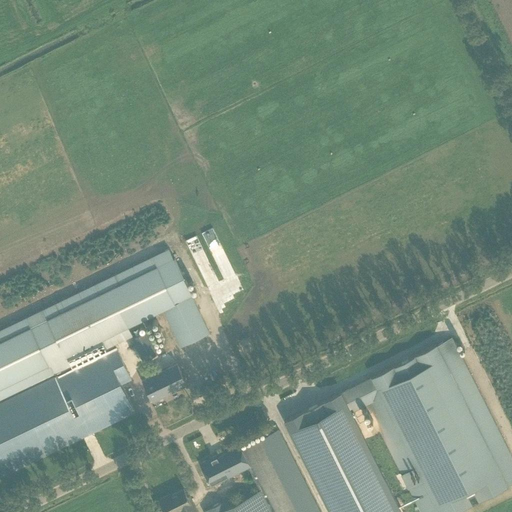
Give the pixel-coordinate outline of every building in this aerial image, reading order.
[(0,399),(132,335),(127,326),(162,309),(180,347),(209,333),(191,295),(192,294),(174,258),(173,258),(168,248),(0,329),(0,399)] [(130,338),(142,361),(158,353),(147,331),(130,338)] [(341,391),(285,420),(331,511),(399,511),(350,412),(366,404),(419,511),(453,511),(511,482),(511,455),(451,336),(436,344),(436,343),(414,354),(415,355),(394,365),(393,365),(372,376),(342,392),(341,392),(341,391)] [(116,346),(0,401),(0,476),(135,411),(121,383),(131,378),(116,346)] [(142,379),(148,392),(152,400),(187,384),(177,363),(142,379)] [(294,389),(307,383),(304,377),(291,383),(294,389)] [(229,507),(231,510),(226,511),(225,511),(220,503),(204,511),(320,511),(279,429),(241,448),(239,444),(223,451),(224,453),(218,456),(217,455),(200,463),(211,486),(248,467),(260,492),(229,507)] [(159,499),(164,511),(175,511),(179,510),(180,511),(197,511),(191,499),(189,500),(184,489),(171,495),(170,494),(159,499)]
